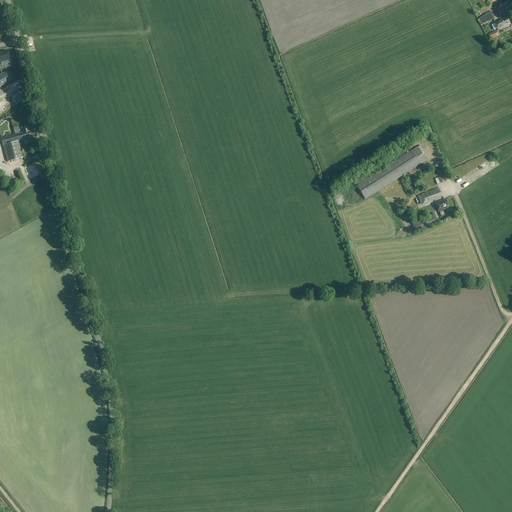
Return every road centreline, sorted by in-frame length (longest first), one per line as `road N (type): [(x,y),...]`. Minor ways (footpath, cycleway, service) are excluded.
road 1 (unclassified): [(106,511),(110,396),(7,0)]
road 2 (track): [(377,511),(511,319)]
road 3 (track): [(455,195),(499,306),(511,314)]
